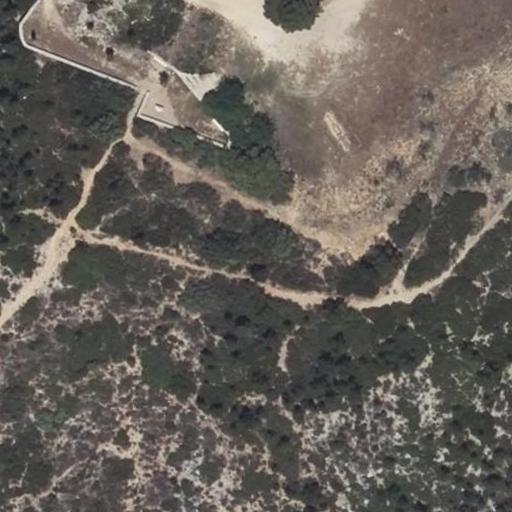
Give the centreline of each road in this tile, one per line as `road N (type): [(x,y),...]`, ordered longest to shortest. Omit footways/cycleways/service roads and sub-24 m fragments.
road 1 (track): [(511,209),(457,272),(421,297),(321,307),(73,236),(0,327)]
road 2 (track): [(203,0),(257,35),(306,43),(356,0)]
road 3 (track): [(73,236),(70,219),(90,177),(128,125)]
